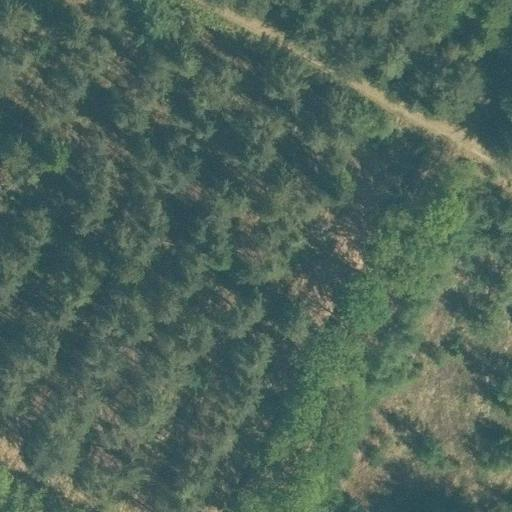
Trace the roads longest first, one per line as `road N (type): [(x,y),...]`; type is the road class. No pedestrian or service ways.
road 1 (track): [(256,511),(511,46)]
road 2 (track): [(210,0),(511,164)]
